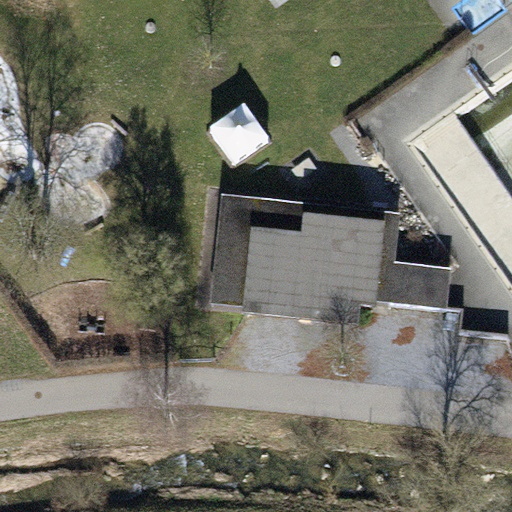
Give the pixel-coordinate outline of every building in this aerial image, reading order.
[(160,0),(144,0),(129,43),(175,59),(192,12),(160,0)] [(332,90),(373,71),(355,31),(314,49),(332,90)] [(205,128),(230,167),(278,137),(253,98),(205,128)] [(213,309),(250,313),(258,241),(309,246),(311,228),(383,235),(376,307),(392,308),(396,269),(399,270),(404,217),(224,199),(213,309)] [(309,246),(258,241),(250,313),(357,325),(359,306),(376,307),(383,235),(311,228),(309,246)] [(392,308),(450,313),(454,275),(399,270),(396,269),(392,308)]
